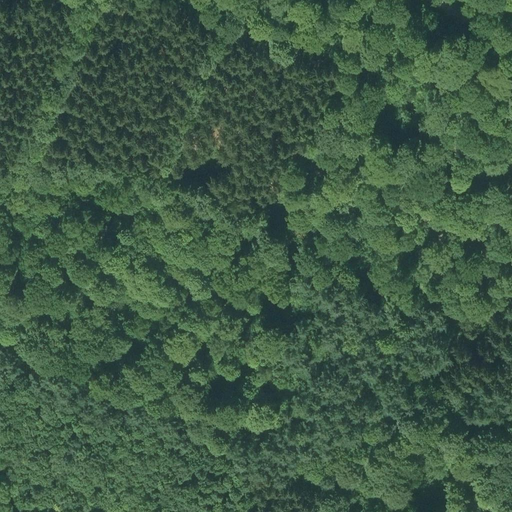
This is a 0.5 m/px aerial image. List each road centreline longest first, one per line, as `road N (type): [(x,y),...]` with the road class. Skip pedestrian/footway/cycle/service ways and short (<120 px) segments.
road 1 (track): [(511,289),(457,294),(292,260),(262,247),(229,215),(162,186)]
road 2 (track): [(162,186),(95,172),(0,170)]
